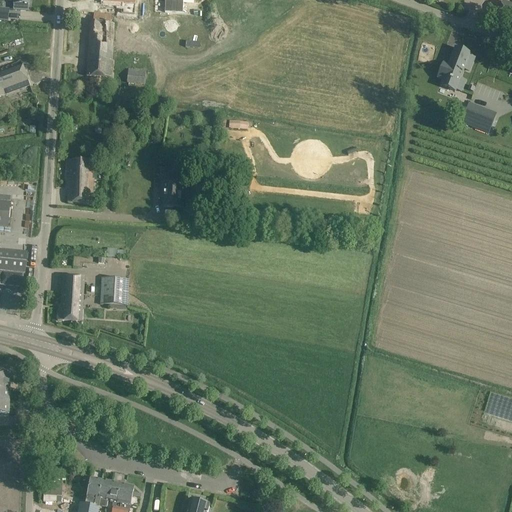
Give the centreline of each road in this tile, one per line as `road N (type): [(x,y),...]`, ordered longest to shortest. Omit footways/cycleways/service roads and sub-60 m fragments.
road 1 (tertiary): [(357,511),(320,480),(171,393),(39,345)]
road 2 (unclassified): [(39,345),(61,0)]
road 3 (residential): [(225,486),(109,463),(73,442),(41,402)]
